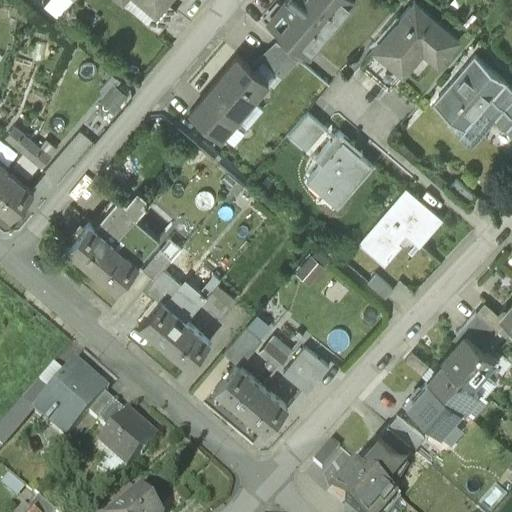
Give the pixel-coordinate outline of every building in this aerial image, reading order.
[(138,0),(155,14),(157,15),(168,2),(169,0),(138,0)] [(329,28),(297,0),(284,0),(269,19),(290,37),(309,52),(329,28)] [(297,0),(329,28),(352,0),(297,0)] [(430,1),(428,0),(408,0),(414,5),(415,4),(422,10),(430,1)] [(168,2),(157,15),(155,14),(147,24),(159,34),(178,11),(168,2)] [(414,5),(397,25),(376,49),(373,53),(401,76),(423,51),(438,64),(457,41),(422,10),(415,4),(414,5)] [(127,11),(116,23),(126,32),(137,20),(127,11)] [(387,17),(367,41),(376,49),(397,25),(387,17)] [(290,37),(281,46),(298,60),(300,62),(309,52),(290,37)] [(281,46),(277,43),(262,61),(282,78),(298,60),(281,46)] [(237,56),(189,112),(220,138),(235,120),(245,129),(262,108),(252,100),(268,82),(237,56)] [(511,87),(476,56),(434,105),(455,123),(450,129),(471,147),(494,121),(511,135),(511,87)] [(128,97),(114,85),(100,101),(114,113),(128,97)] [(307,111),(288,133),(307,150),(326,127),(307,111)] [(33,141),(15,125),(6,136),(24,151),(33,141)] [(353,143),(339,131),(318,156),(324,162),(309,180),(326,195),(331,188),(344,199),(373,165),(350,146),(353,143)] [(57,149),(46,140),(40,147),(51,156),(57,149)] [(40,147),(33,141),(24,151),(39,164),(42,167),(51,156),(40,147)] [(39,164),(24,151),(12,164),(28,178),(39,164)] [(0,178),(8,169),(0,162),(0,178)] [(33,191),(8,169),(0,178),(0,206),(11,216),(33,191)] [(442,219),(405,188),(360,241),(384,261),(399,243),(391,236),(396,228),(405,236),(419,247),(442,219)] [(150,201),(138,190),(132,197),(134,200),(128,207),(138,215),(150,201)] [(132,197),(125,192),(119,199),(121,200),(128,207),(134,200),(132,197)] [(128,207),(121,200),(112,211),(129,226),(138,215),(128,207)] [(112,211),(110,209),(94,227),(114,244),(129,226),(112,211)] [(157,231),(138,215),(129,226),(147,241),(153,235),(157,231)] [(114,244),(94,227),(90,223),(67,248),(92,269),(114,244)] [(147,241),(129,226),(114,244),(137,264),(158,239),(153,235),(147,241)] [(391,236),(399,243),(405,236),(396,228),(391,236)] [(358,244),(384,266),(384,261),(360,241),(358,244)] [(402,246),(399,243),(384,261),(384,266),(402,246)] [(137,264),(114,244),(92,269),(117,291),(139,265),(137,264)] [(172,260),(159,249),(142,268),(156,280),(165,268),(172,260)] [(295,268),(309,282),(325,267),(312,253),(295,268)] [(183,283),(165,268),(156,280),(148,289),(161,301),(165,304),(183,283)] [(283,290),(293,299),(307,282),(297,273),(283,290)] [(394,289),(376,274),(368,283),(386,298),(394,289)] [(183,283),(165,304),(161,301),(148,316),(140,326),(164,346),(186,321),(201,303),(206,297),(187,280),(184,284),(183,283)] [(161,301),(148,289),(135,304),(148,316),(161,301)] [(229,308),(210,292),(206,297),(201,303),(220,319),(229,308)] [(502,317),(485,302),(476,312),(498,331),(507,321),(502,317)] [(511,304),(502,317),(507,321),(511,325),(511,304)] [(498,331),(476,312),(460,331),(466,337),(467,335),(486,351),(494,342),(491,340),(498,331)] [(211,342),(186,321),(164,346),(189,368),(211,342)] [(248,327),(225,353),(239,365),(262,339),(248,327)] [(466,337),(443,363),(474,391),(499,362),(486,351),(467,335),(466,337)] [(284,346),(274,337),(261,353),(278,367),(287,357),(279,351),(284,346)] [(305,347),(283,373),(307,392),(329,366),(305,347)] [(430,368),(412,352),(404,361),(422,377),(430,368)] [(76,362),(49,393),(32,413),(34,415),(64,440),(65,441),(68,439),(104,397),(110,390),(76,362)] [(474,391),(443,363),(427,381),(461,411),(464,412),(479,394),(474,391)] [(263,385),(239,365),(217,390),(241,410),(263,385)] [(427,381),(406,406),(430,426),(428,427),(441,438),(454,422),(452,421),(461,411),(427,381)] [(37,383),(0,426),(0,453),(34,415),(32,413),(49,393),(37,383)] [(288,407),(263,385),(241,410),(267,432),(288,407)] [(488,402),(479,394),(464,412),(472,420),(475,417),(486,405),(488,402)] [(104,397),(68,439),(75,447),(97,421),(112,404),(104,397)] [(112,404),(97,421),(110,433),(126,415),(112,404)] [(156,439),(127,414),(126,415),(110,433),(96,449),(111,462),(114,457),(128,469),(124,473),(125,474),(156,439)] [(410,445),(387,426),(379,436),(402,455),(410,445)] [(402,455),(379,436),(356,463),(385,487),(408,460),(402,455)] [(65,441),(64,440),(53,453),(63,462),(75,447),(68,439),(65,441)] [(330,440),(312,461),(321,468),(340,448),(330,440)] [(114,457),(111,462),(124,473),(128,469),(114,457)] [(385,487),(356,463),(332,491),(346,503),(344,505),(351,511),(352,511),(383,511),(396,497),(385,487)] [(112,511),(155,511),(138,491),(112,511)] [(53,511),(37,499),(28,509),(31,511),(53,511)]
